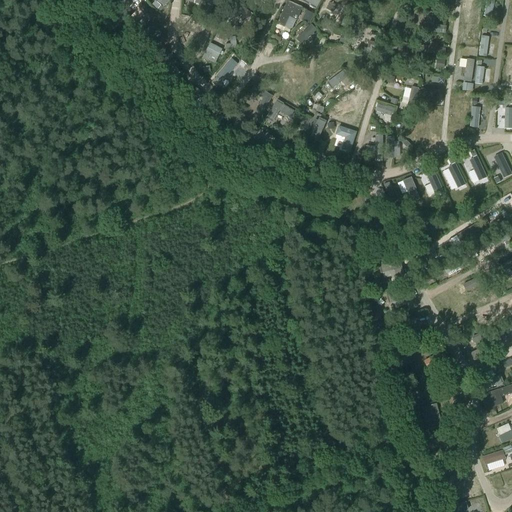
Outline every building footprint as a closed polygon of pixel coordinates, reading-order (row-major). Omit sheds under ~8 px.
[(156,1),(153,5),(160,11),(164,7),(167,3),(164,0),(158,0),(157,2),(156,1)] [(194,0),(194,3),(205,6),(203,13),(210,15),(213,0),(194,0)] [(230,0),(222,13),(235,21),(244,9),(230,0)] [(287,0),(276,25),(283,28),(288,17),(296,20),(302,7),(287,0)] [(301,0),(301,1),(315,9),(320,0),(301,0)] [(452,0),(439,0),(439,11),(452,11),(452,0)] [(490,0),(486,0),(483,16),(491,18),(494,1),(490,0)] [(115,1),(110,4),(114,10),(119,7),(115,1)] [(329,3),(326,9),(332,12),(335,6),(329,3)] [(345,3),(338,23),(345,26),(353,5),(345,3)] [(129,17),(123,23),(128,28),(145,13),(139,8),(129,17)] [(306,11),(301,21),(309,24),(314,14),(306,11)] [(462,16),(461,23),(479,25),(479,18),(462,16)] [(150,20),(133,34),(138,40),(155,26),(150,20)] [(206,22),(184,23),(185,33),(190,32),(190,35),(196,34),(196,41),(203,40),(205,31),(206,31),(206,22)] [(425,23),(424,31),(445,34),(446,26),(433,24),(425,23)] [(297,37),(296,39),(301,44),(303,43),(316,31),(310,25),(297,37)] [(273,34),(270,39),(278,43),(281,38),(273,34)] [(481,36),(478,55),(486,56),(489,37),(481,36)] [(363,47),(361,55),(371,57),(372,55),(379,57),(382,39),(375,37),(374,42),(368,41),(367,48),(363,47)] [(399,42),(397,52),(407,54),(404,66),(414,68),(418,46),(399,42)] [(209,43),(205,53),(210,55),(208,60),(215,63),(222,49),(209,43)] [(422,45),(421,52),(444,55),(445,48),(437,47),(430,46),(422,45)] [(172,57),(154,71),(159,79),(178,65),(172,57)] [(232,58),(216,76),(223,81),(238,64),(232,58)] [(466,59),(463,81),(471,83),(474,60),(466,59)] [(291,66),(280,67),(281,74),(292,73),(291,66)] [(477,66),(474,84),(482,85),(484,67),(477,66)] [(344,70),(326,83),(331,90),(349,76),(344,70)] [(254,85),(250,92),(262,99),(254,112),(261,116),(272,96),(254,85)] [(411,87),(406,110),(413,111),(418,88),(411,87)] [(196,88),(181,103),(188,109),(203,94),(196,88)] [(421,96),(420,103),(440,105),(441,98),(421,96)] [(277,100),(265,118),(272,123),(279,111),(290,118),(294,111),(283,105),(283,104),(277,100)] [(351,100),(333,106),(335,113),(353,107),(351,100)] [(377,104),(375,111),(376,111),(380,113),(392,116),(394,109),(377,104)] [(471,107),(470,127),(478,127),(479,107),(471,107)] [(315,126),(309,138),(317,141),(326,121),(319,118),(317,120),(315,119),(312,125),(315,126)] [(213,124),(207,129),(210,132),(216,128),(213,124)] [(338,126),(335,135),(344,138),(341,149),(349,152),(356,132),(338,126)] [(394,137),(386,138),(387,159),(395,159),(394,137)] [(405,139),(402,143),(407,148),(410,145),(405,139)] [(501,154),(494,157),(504,178),(511,174),(501,154)] [(476,156),(469,159),(479,180),(486,177),(476,156)] [(454,163),(447,167),(457,188),(465,184),(454,163)] [(433,170),(426,174),(435,195),(443,191),(433,170)] [(410,178),(402,181),(406,192),(407,192),(412,202),(419,199),(410,178)] [(389,189),(396,186),(392,180),(379,186),(384,197),(392,194),(389,189)] [(376,214),(368,237),(376,239),(383,216),(376,214)] [(434,221),(415,227),(421,247),(428,245),(424,233),(436,230),(434,221)] [(502,221),(484,230),(487,236),(505,227),(502,221)] [(475,224),(456,235),(463,248),(475,241),(477,243),(484,239),(475,224)] [(506,232),(491,240),(494,247),(503,242),(508,240),(510,239),(506,232)] [(473,248),(466,252),(470,259),(477,256),(473,248)] [(463,256),(442,267),(446,274),(467,263),(463,256)] [(511,258),(498,266),(501,273),(511,267),(511,258)] [(400,260),(380,265),(383,278),(395,275),(396,278),(404,276),(400,260)] [(491,274),(483,278),(485,282),(493,278),(491,274)] [(480,276),(462,285),(466,291),(483,283),(480,276)] [(410,286),(385,294),(388,303),(405,297),(409,309),(417,306),(410,286)] [(486,287),(463,299),(467,306),(490,295),(486,287)] [(511,309),(492,318),(496,325),(511,317),(511,309)] [(380,312),(373,314),(374,321),(381,319),(380,312)] [(387,326),(378,328),(382,344),(404,339),(402,332),(388,335),(387,326)] [(495,329),(488,332),(497,352),(504,349),(495,329)] [(477,349),(470,353),(473,360),(488,353),(479,333),(471,337),(477,349)] [(406,347),(383,355),(385,363),(409,355),(406,347)] [(442,350),(423,361),(427,368),(446,358),(442,350)] [(500,376),(479,384),(482,392),(502,383),(500,376)] [(416,382),(403,386),(404,392),(418,388),(416,382)] [(511,384),(490,392),(481,395),(483,403),(493,400),(511,393),(511,384)] [(436,404),(429,406),(434,425),(441,423),(436,404)] [(511,430),(498,436),(501,443),(511,438),(511,426),(509,428),(511,430)] [(448,432),(426,436),(428,444),(450,440),(448,432)] [(511,450),(510,445),(501,449),(504,455),(511,451),(511,450)] [(502,450),(482,456),(485,465),(486,465),(487,464),(502,460),(504,459),(502,450)] [(451,451),(443,453),(445,461),(447,461),(453,460),(451,451)] [(462,469),(438,472),(439,487),(453,486),(453,478),(463,477),(462,469)] [(489,486),(508,480),(505,470),(486,477),(489,486)] [(466,501),(441,509),(441,511),(460,511),(461,511),(468,509),(466,501)]
